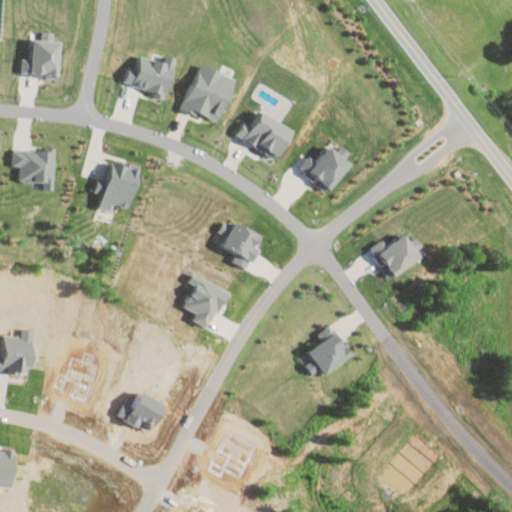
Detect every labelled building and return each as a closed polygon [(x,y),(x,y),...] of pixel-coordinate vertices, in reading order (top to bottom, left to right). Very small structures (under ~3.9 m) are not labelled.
[(61,40),(49,39),(50,30),(43,30),(42,39),(32,38),(32,58),(22,58),(21,74),(59,76),(61,40)] [(238,78),(203,62),(182,107),(194,113),(195,109),(218,120),(238,78)] [(295,129),(261,109),(251,125),(245,121),(236,134),(277,158),(295,129)] [(54,189),(56,149),(14,148),(13,165),(20,165),(19,180),(33,181),(44,181),(43,189),(54,189)] [(131,207),(140,167),(111,160),(107,179),(98,177),(95,192),(102,194),(99,207),(111,210),(113,203),(131,207)] [(383,239),(371,249),(385,267),(408,250),(398,237),(388,245),(383,239)] [(354,353),(337,330),(309,351),(326,373),(354,353)] [(304,366),(311,375),(321,367),(314,358),(304,366)]
